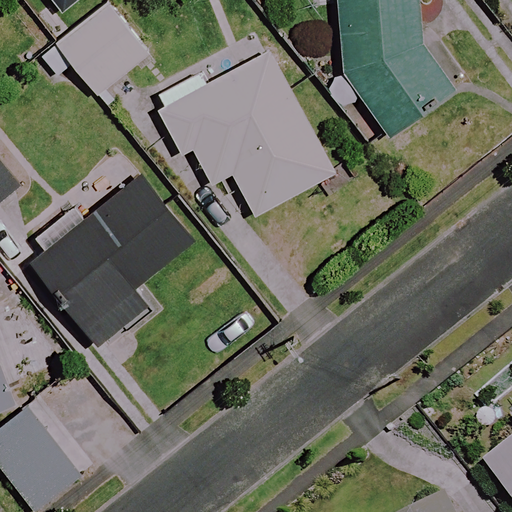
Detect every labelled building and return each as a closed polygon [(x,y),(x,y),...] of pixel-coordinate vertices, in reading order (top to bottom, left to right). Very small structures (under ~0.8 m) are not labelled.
[(422,16),(420,0),(338,0),(346,66),(388,134),(455,92),(422,16)] [(149,53),(109,3),(59,43),(99,93),(149,53)] [(348,191),(271,50),(162,110),(185,151),(195,146),(214,182),(234,171),(257,214),(306,188),(317,208),(348,191)] [(0,202),(24,185),(0,150),(0,202)] [(76,206),(36,237),(50,255),(38,264),(102,348),(155,307),(138,285),(198,239),(146,172),(86,218),(76,206)] [(0,410),(13,405),(0,370),(0,410)] [(89,472),(33,398),(0,422),(0,459),(38,510),(89,472)] [(511,443),(489,461),(511,490),(511,443)] [(458,511),(449,496),(415,511),(458,511)]
